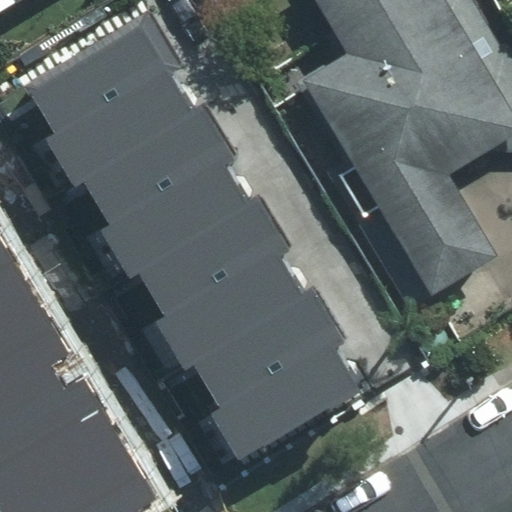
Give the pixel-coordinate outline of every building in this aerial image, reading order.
[(141,0),(23,70),(79,163),(204,89),(151,0),(141,0)] [(335,0),(362,44),(319,69),(446,280),(511,240),(511,233),(472,166),(511,142),(511,74),(467,0),(335,0)] [(79,163),(135,256),(260,182),(204,89),(79,163)] [(135,256),(191,350),(316,275),(260,182),(135,256)] [(13,511),(157,424),(97,325),(91,315),(114,302),(76,240),(0,286),(0,509),(1,511),(13,511)] [(191,350),(246,443),(372,369),(316,275),(191,350)]
